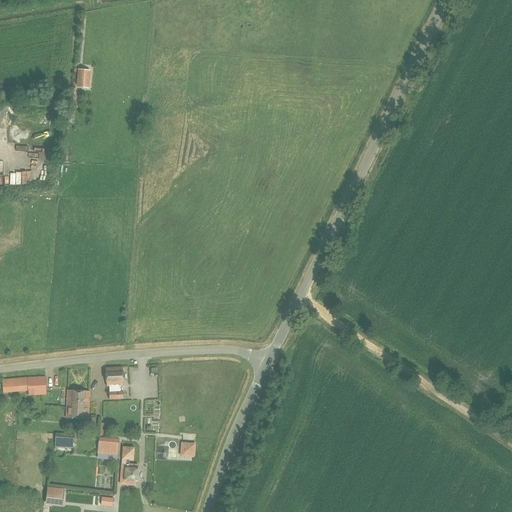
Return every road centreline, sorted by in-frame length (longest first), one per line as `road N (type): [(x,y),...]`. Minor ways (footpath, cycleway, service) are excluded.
road 1 (unclassified): [(265,363),(447,0)]
road 2 (unclassified): [(0,369),(221,350),(265,363)]
road 3 (track): [(298,299),(511,446)]
road 4 (unclassified): [(205,511),(265,363)]
